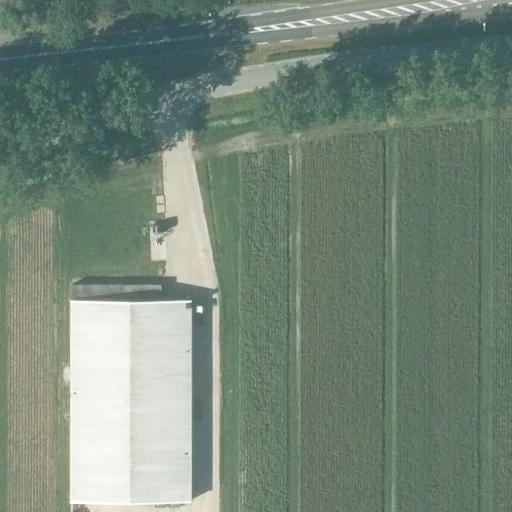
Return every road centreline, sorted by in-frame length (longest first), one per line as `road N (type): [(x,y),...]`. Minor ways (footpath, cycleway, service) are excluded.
road 1 (unclassified): [(0,154),(200,90),(511,49)]
road 2 (secondary): [(511,0),(0,60)]
